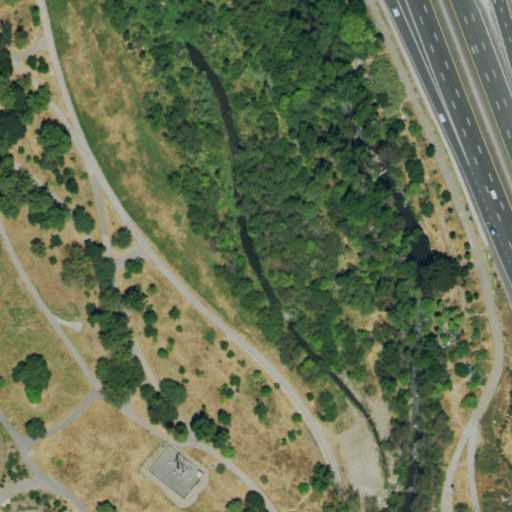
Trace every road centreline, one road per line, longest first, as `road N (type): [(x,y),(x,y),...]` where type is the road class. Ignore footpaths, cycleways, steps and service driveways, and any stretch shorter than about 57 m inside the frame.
road 1 (motorway): [(386,0),(464,166),(490,190)]
road 2 (motorway): [(416,0),(490,190)]
road 3 (motorway): [(511,134),(461,0)]
